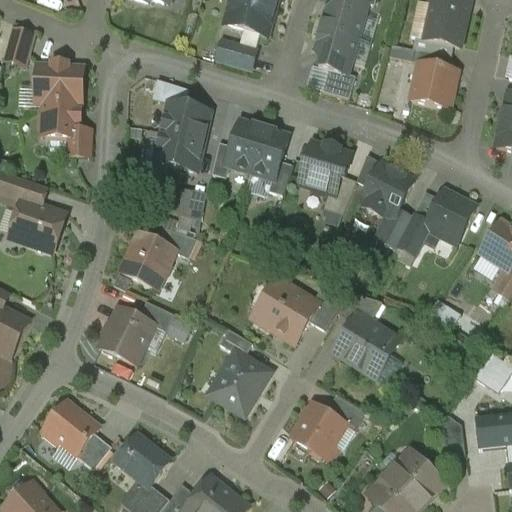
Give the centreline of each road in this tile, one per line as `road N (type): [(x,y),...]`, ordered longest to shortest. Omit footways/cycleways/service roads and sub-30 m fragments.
road 1 (residential): [(122,46),(91,262),(54,367)]
road 2 (residential): [(54,367),(160,414),(248,468)]
road 3 (residential): [(463,165),(283,98)]
road 4 (residential): [(283,98),(122,46)]
road 5 (residential): [(463,165),(501,3)]
